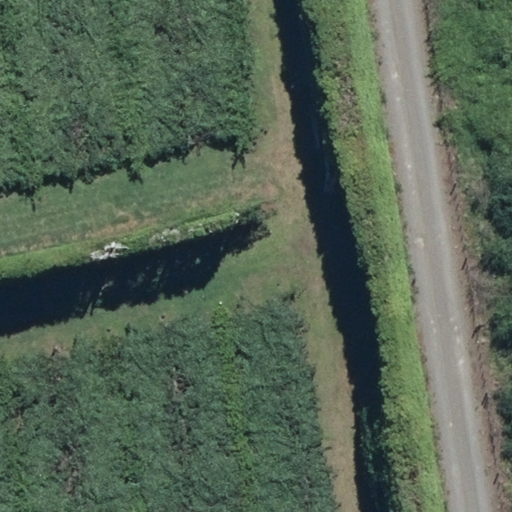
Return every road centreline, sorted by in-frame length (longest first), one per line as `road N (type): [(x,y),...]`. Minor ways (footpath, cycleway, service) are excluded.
road 1 (track): [(0,357),(315,286)]
road 2 (track): [(0,233),(299,169)]
road 3 (track): [(273,0),(299,169)]
